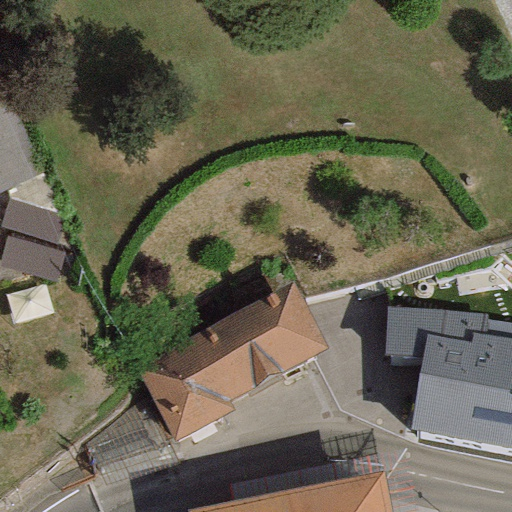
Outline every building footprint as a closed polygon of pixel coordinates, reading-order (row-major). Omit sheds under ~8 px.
[(291,297),(142,370),(180,447),(238,419),(232,406),(323,361),(291,297)] [(484,315),(385,307),(382,358),(419,364),(410,431),(511,449),(511,340),(483,335),(484,315)] [(95,431),(85,439),(104,489),(179,467),(138,377),(136,391),(122,410),(95,431)] [(227,490),(231,511),(243,511),(385,482),(391,511),(413,511),(402,454),(227,490)] [(243,511),(391,511),(385,482),(243,511)]
